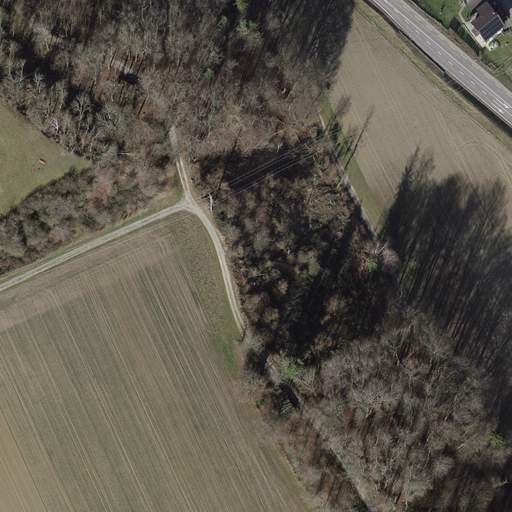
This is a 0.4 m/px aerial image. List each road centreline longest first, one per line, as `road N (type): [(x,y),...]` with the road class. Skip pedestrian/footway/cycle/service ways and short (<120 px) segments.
road 1 (track): [(0,289),(191,200),(207,222),(253,349),(299,400),(373,511)]
road 2 (track): [(268,0),(290,28),(324,132),(418,322),(511,462)]
road 3 (track): [(11,0),(35,28),(127,71),(155,94),(191,200)]
road 4 (secondary): [(511,109),(384,0)]
